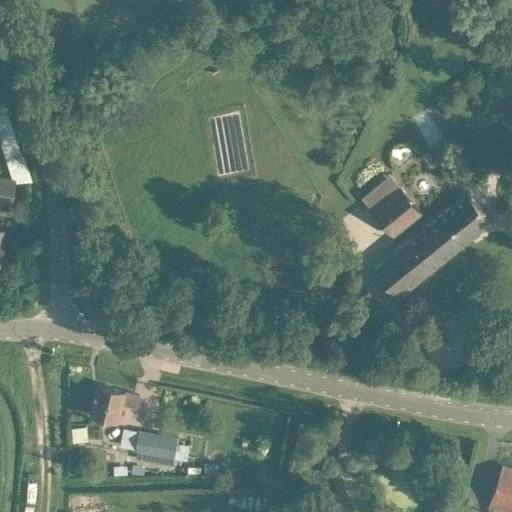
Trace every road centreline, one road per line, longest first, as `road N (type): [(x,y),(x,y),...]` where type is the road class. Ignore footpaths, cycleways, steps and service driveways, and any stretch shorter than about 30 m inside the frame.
road 1 (unclassified): [(511,420),(56,334)]
road 2 (unclassified): [(56,334),(59,193),(14,0)]
road 3 (track): [(33,331),(47,449),(43,511)]
